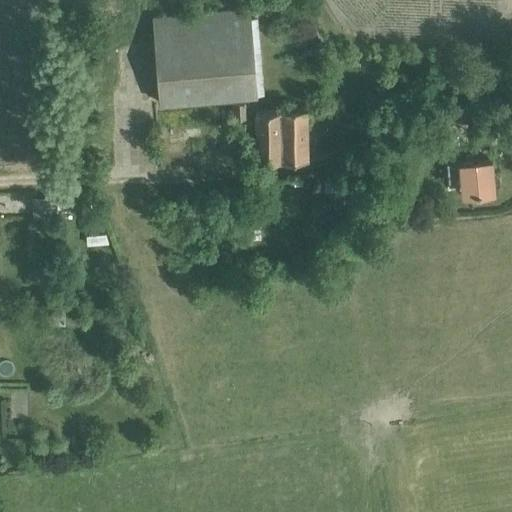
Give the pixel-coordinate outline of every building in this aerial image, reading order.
[(153,16),(160,102),(257,93),(250,8),(153,16)] [(307,107),(255,111),(256,121),(258,161),(281,159),(281,160),(308,158),(307,107)] [(462,194),(495,191),(492,158),(447,162),(448,183),(461,182),(462,194)] [(360,184),(355,184),(354,177),(324,179),(325,191),(329,190),(330,200),(334,200),(334,206),(350,205),(350,212),(361,211),(361,208),(362,208),(360,184)] [(33,196),(34,217),(52,216),(51,195),(33,196)] [(178,227),(189,227),(188,195),(164,195),(164,207),(177,207),(178,227)] [(200,227),(201,240),(223,239),(222,227),(200,227)]
